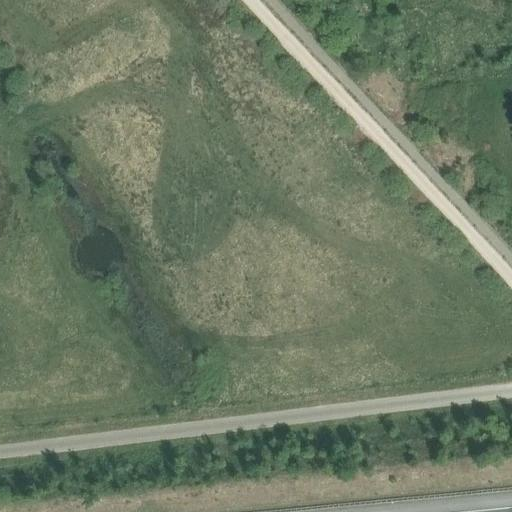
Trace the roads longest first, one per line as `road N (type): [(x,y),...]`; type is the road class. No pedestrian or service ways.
road 1 (unclassified): [(0,453),(511,390)]
road 2 (track): [(511,285),(245,0)]
